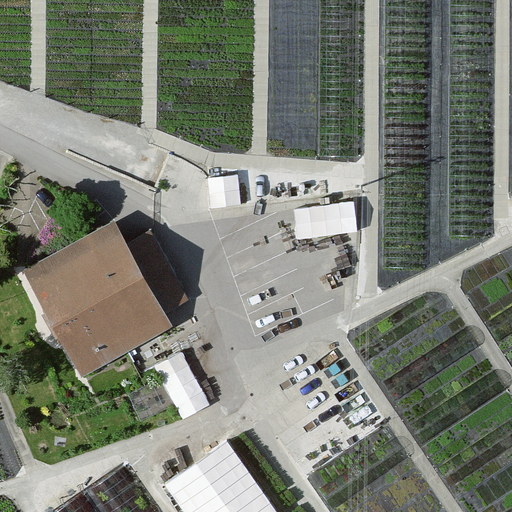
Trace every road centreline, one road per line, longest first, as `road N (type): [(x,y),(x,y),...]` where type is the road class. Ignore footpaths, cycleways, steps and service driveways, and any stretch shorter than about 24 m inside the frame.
road 1 (track): [(511,239),(229,375)]
road 2 (track): [(244,408),(0,491)]
road 3 (track): [(503,0),(502,244)]
road 4 (track): [(328,331),(450,511)]
road 5 (track): [(511,384),(442,274)]
road 6 (track): [(244,408),(316,511)]
